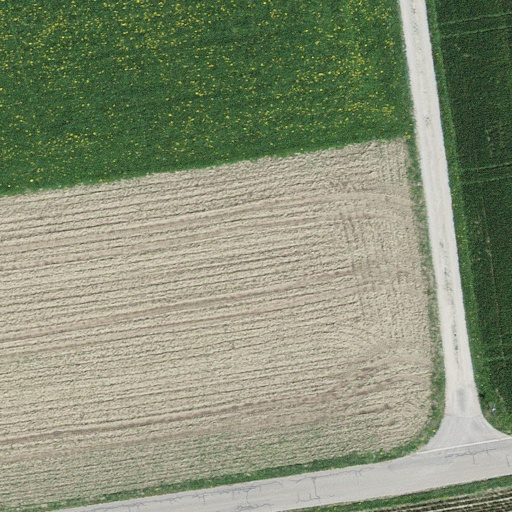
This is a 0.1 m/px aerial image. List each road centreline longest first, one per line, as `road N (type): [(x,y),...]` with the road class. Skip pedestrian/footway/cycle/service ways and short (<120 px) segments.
road 1 (track): [(473,461),(405,0)]
road 2 (unclassified): [(127,511),(511,455)]
